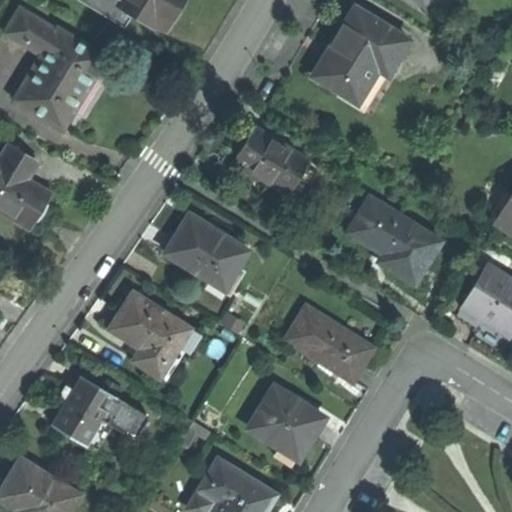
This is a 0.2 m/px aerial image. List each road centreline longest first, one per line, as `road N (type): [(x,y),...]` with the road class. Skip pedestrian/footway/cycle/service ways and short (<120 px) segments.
road 1 (residential): [(0,396),(84,280),(262,0)]
road 2 (residential): [(511,397),(447,361),(419,363),(328,511)]
